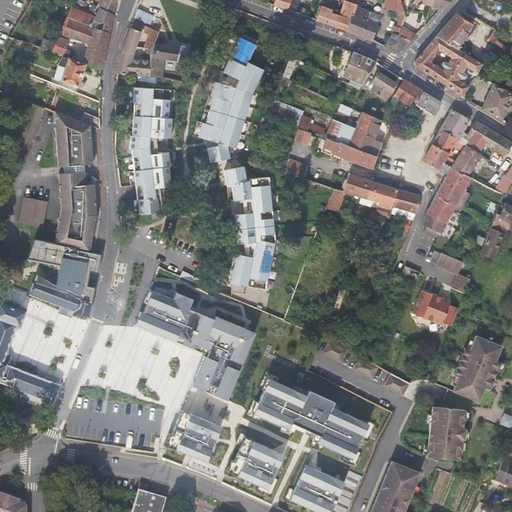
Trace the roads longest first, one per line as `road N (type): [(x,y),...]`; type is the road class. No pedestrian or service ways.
road 1 (residential): [(111,236),(103,78),(127,0)]
road 2 (tertiary): [(41,452),(187,477),(267,511)]
road 3 (residential): [(41,452),(99,319),(111,236)]
road 4 (residential): [(407,254),(426,191),(411,160),(448,96)]
road 5 (tertiary): [(397,66),(237,0)]
